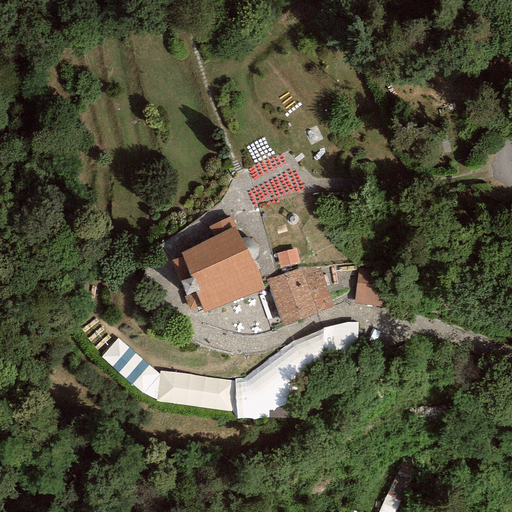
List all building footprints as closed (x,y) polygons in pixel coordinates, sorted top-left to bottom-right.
[(260,285),(234,221),(167,247),(194,312),(260,285)] [(294,247),(273,248),(274,265),(295,263),(294,247)] [(278,324),(314,312),(298,266),(275,273),(277,280),(265,284),(278,324)] [(383,274),(354,271),(351,302),(380,305),(383,274)] [(298,344),(308,373),(360,356),(350,327),(298,344)] [(151,418),(226,428),(230,396),(155,386),(151,418)]
